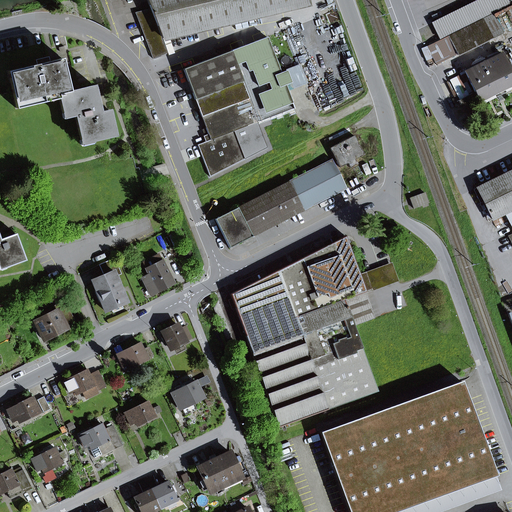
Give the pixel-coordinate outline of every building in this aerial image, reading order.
[(161,37),(309,2),(308,0),(147,0),(150,9),(161,37)] [(511,0),(477,0),(432,23),(440,39),(511,2),(511,0)] [(161,37),(150,9),(135,13),(151,54),(165,49),(161,37)] [(493,37),(501,32),(492,14),(484,18),(493,37)] [(457,55),(493,37),(484,18),(447,36),(457,55)] [(436,65),(457,55),(447,36),(427,47),(436,65)] [(286,71),(280,73),(266,37),(183,69),(206,128),(210,140),(205,142),(197,145),(210,177),(245,159),(234,131),(294,109),(285,85),(290,82),(286,71)] [(151,54),(152,59),(167,53),(165,49),(151,54)] [(496,94),(511,85),(511,77),(501,55),(466,72),(481,104),(497,96),(496,94)] [(59,98),(71,96),(70,92),(62,59),(50,62),(37,64),(8,72),(17,109),(59,98)] [(82,144),(115,136),(109,110),(100,112),(98,105),(95,88),(94,86),(70,92),(71,96),(59,98),(64,117),(75,115),(82,144)] [(205,142),(210,140),(206,128),(202,130),(204,135),(203,136),(205,142)] [(357,164),(355,159),(362,156),(356,143),(357,141),(354,135),(331,147),(333,150),(336,151),(337,161),(336,161),(340,168),(347,164),(350,168),(357,164)] [(362,156),(364,155),(357,141),(356,143),(362,156)] [(254,242),(251,237),(346,189),(332,160),(215,219),(229,248),(245,240),(247,245),(254,242)] [(511,170),(474,189),(481,203),(483,202),(492,220),(495,227),(508,221),(511,228),(511,233),(507,236),(511,245),(511,170)] [(488,221),(492,220),(483,202),(481,203),(474,189),(472,190),(488,221)] [(410,198),(413,209),(428,203),(425,193),(410,198)] [(144,200),(51,227),(55,240),(148,213),(144,200)] [(16,234),(1,239),(0,238),(0,270),(26,261),(16,234)] [(378,391),(354,326),(374,318),(365,292),(362,283),(359,275),(345,236),(230,294),(233,302),(279,428),(378,391)] [(142,279),(151,294),(173,283),(158,254),(143,262),(149,275),(142,279)] [(122,274),(115,258),(100,264),(105,275),(92,281),(97,292),(99,291),(103,300),(101,301),(105,312),(111,309),(121,305),(127,302),(116,277),(122,274)] [(392,263),(359,275),(362,283),(365,292),(372,289),(373,291),(398,282),(392,263)] [(101,301),(103,300),(99,291),(97,292),(95,292),(99,301),(101,301)] [(29,302),(34,311),(47,304),(43,295),(29,302)] [(65,328),(65,327),(75,322),(64,301),(54,307),(56,312),(34,323),(37,328),(40,326),(46,338),(65,328)] [(111,309),(113,313),(123,309),(121,305),(111,309)] [(166,340),(170,349),(186,341),(192,338),(186,326),(180,329),(177,325),(162,333),(164,336),(161,337),(163,341),(166,340)] [(43,339),(46,338),(40,326),(37,328),(43,339)] [(170,349),(172,352),(187,344),(186,341),(170,349)] [(148,359),(153,356),(149,348),(144,351),(140,344),(117,355),(123,367),(128,365),(130,369),(148,359)] [(98,393),(96,390),(105,386),(97,372),(90,376),(87,370),(63,382),(69,394),(74,391),(76,395),(83,392),(86,399),(98,393)] [(198,388),(210,382),(207,376),(195,381),(198,388)] [(170,390),(179,410),(182,408),(193,403),(203,398),(198,388),(195,381),(194,379),(188,381),(182,384),(170,390)] [(495,476),(461,381),(319,433),(348,511),(395,511),(495,476)] [(18,420),(19,423),(40,413),(32,397),(6,410),(13,422),(18,420)] [(37,400),(44,413),(50,409),(44,397),(37,400)] [(135,423),(137,427),(156,417),(148,402),(124,413),(130,425),(135,423)] [(185,415),(196,410),(193,403),(182,408),(185,415)] [(95,458),(114,449),(105,430),(102,425),(78,436),(84,448),(89,446),(95,458)] [(114,449),(121,445),(112,427),(105,430),(114,449)] [(44,473),(62,463),(61,460),(66,458),(63,451),(58,454),(54,448),(31,459),(37,471),(42,469),(44,473)] [(239,474),(240,474),(230,452),(216,458),(216,457),(209,460),(210,461),(197,467),(203,480),(198,482),(203,491),(220,483),(222,488),(241,479),(239,474)] [(0,494),(7,491),(11,499),(32,489),(21,467),(12,472),(11,469),(0,474),(0,494)] [(395,511),(438,511),(500,490),(495,476),(395,511)] [(159,508),(176,500),(173,493),(170,488),(167,482),(150,490),(159,508)] [(151,511),(159,508),(150,490),(134,498),(136,504),(134,505),(136,510),(139,509),(140,511),(151,511)]
